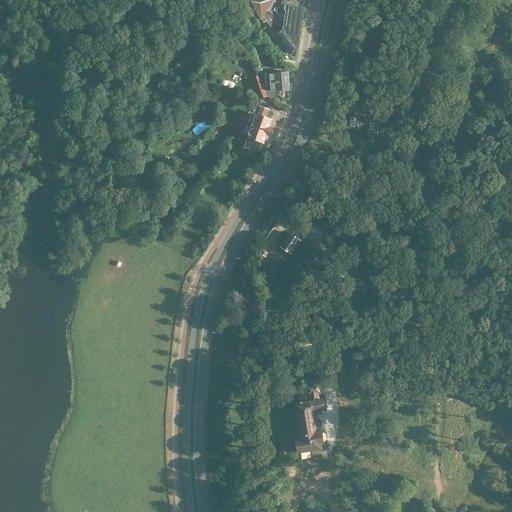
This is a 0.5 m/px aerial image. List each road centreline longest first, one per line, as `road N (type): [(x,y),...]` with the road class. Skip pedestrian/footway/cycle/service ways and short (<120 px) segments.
road 1 (tertiary): [(210,271),(189,369),(190,511)]
road 2 (tertiary): [(203,511),(201,364),(220,276)]
road 3 (tertiary): [(275,162),(210,271)]
road 4 (tertiary): [(220,276),(283,168)]
